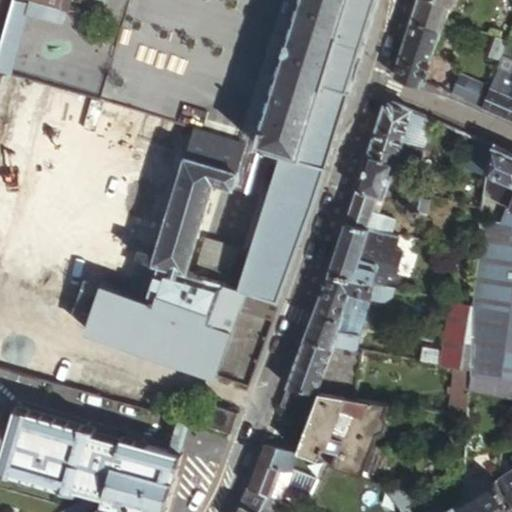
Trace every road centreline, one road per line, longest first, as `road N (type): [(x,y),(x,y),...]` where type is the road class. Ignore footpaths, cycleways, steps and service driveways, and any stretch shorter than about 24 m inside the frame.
road 1 (unclassified): [(376,82),(218,511)]
road 2 (unknown): [(249,439),(0,383)]
road 3 (residential): [(511,140),(376,82)]
